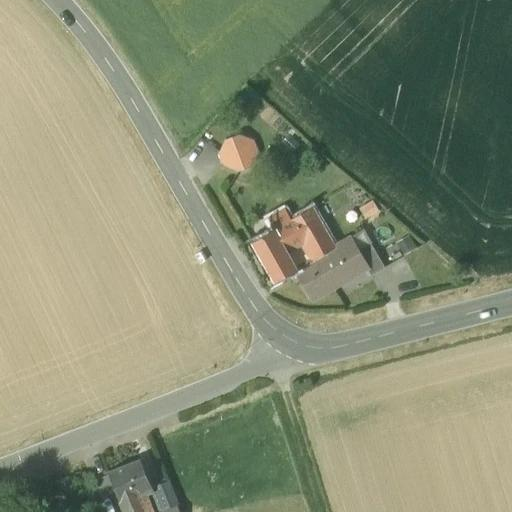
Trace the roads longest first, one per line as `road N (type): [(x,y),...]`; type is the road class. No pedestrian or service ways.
road 1 (tertiary): [(290,344),(260,318),(112,71),(54,0)]
road 2 (unclassified): [(290,344),(270,364),(211,390),(0,468)]
road 3 (tertiary): [(511,304),(355,345),(290,344)]
road 4 (track): [(270,364),(286,390),(323,511)]
